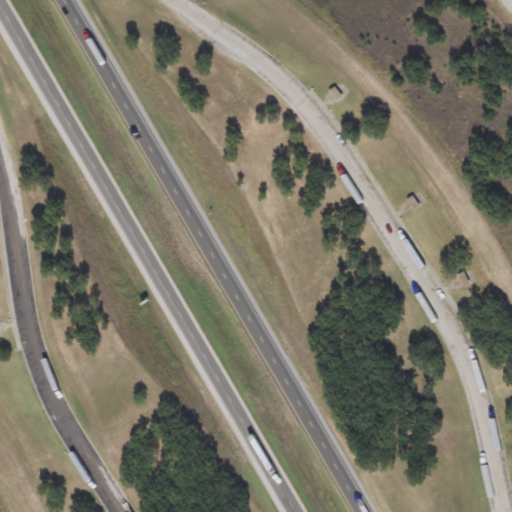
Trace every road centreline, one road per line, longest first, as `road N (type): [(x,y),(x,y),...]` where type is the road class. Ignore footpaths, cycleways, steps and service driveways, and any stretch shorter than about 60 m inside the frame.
road 1 (motorway): [(364,511),(64,0)]
road 2 (motorway): [(0,5),(294,511)]
